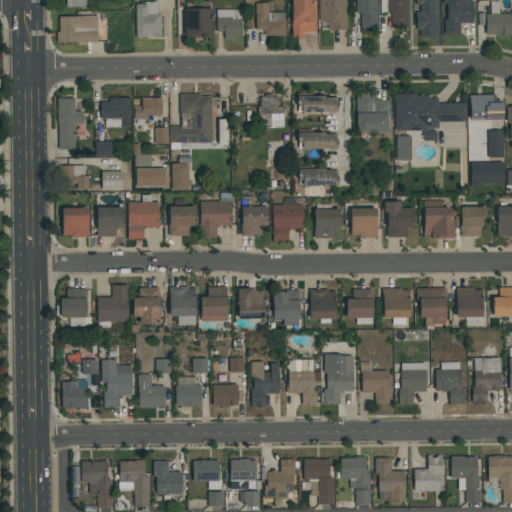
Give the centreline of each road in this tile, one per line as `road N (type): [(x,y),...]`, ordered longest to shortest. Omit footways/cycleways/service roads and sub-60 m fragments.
road 1 (residential): [(30,72),(493,66),(511,74)]
road 2 (residential): [(511,264),(31,266)]
road 3 (residential): [(33,439),(511,432)]
road 4 (secondary): [(30,72),(31,220)]
road 5 (secondary): [(31,266),(33,388)]
